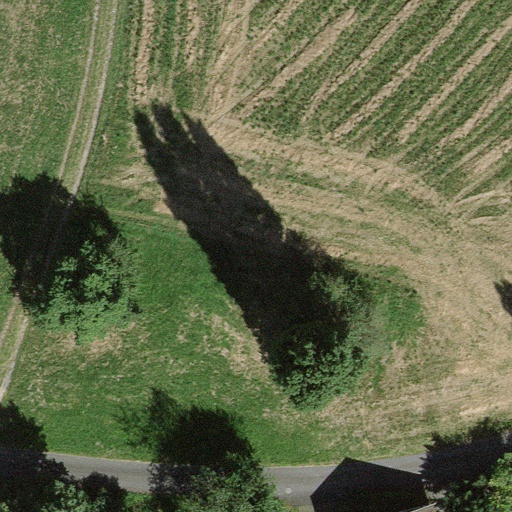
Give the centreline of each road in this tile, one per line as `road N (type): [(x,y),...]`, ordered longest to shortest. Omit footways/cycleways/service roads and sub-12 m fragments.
road 1 (residential): [(511,451),(0,468)]
road 2 (track): [(0,359),(29,299),(114,0)]
